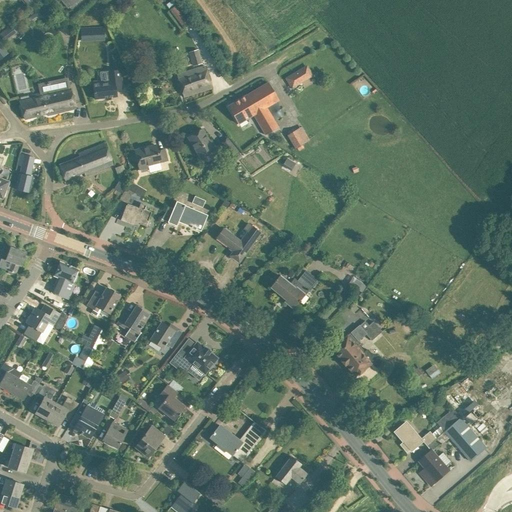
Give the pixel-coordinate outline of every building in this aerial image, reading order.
[(61,0),(68,7),(73,3),(78,9),(88,0),(61,0)] [(169,10),(182,28),(189,22),(177,4),(169,10)] [(24,14),(30,21),(40,13),(35,7),(24,14)] [(0,33),(0,36),(4,42),(17,33),(11,25),(0,33)] [(104,27),(80,28),(81,38),(104,37),(104,27)] [(310,63),(317,76),(325,71),(325,72),(335,65),(342,61),(334,49),(310,63)] [(190,52),(194,66),(202,64),(197,50),(190,52)] [(285,76),(291,88),(314,76),(307,64),(285,76)] [(211,88),(208,79),(205,66),(176,75),(183,97),(211,88)] [(122,89),(121,79),(120,70),(109,71),(110,81),(92,83),(94,99),(116,96),(116,89),(122,89)] [(40,93),(18,98),(24,119),(46,113),(47,115),(76,108),(70,87),(52,91),(50,81),(37,84),(40,93)] [(279,101),(273,91),(267,82),(228,106),(239,124),(253,116),(265,136),(279,128),(267,108),(279,101)] [(209,141),(207,137),(202,129),(188,137),(200,157),(216,148),(211,140),(209,141)] [(295,148),(304,143),(296,130),(287,134),(295,148)] [(241,156),(237,151),(226,138),(220,143),(235,161),(241,156)] [(58,164),(65,180),(84,172),(85,175),(113,165),(104,143),(78,153),(79,156),(58,164)] [(167,160),(167,159),(164,149),(157,151),(156,145),(134,151),(139,169),(147,167),(147,165),(167,160)] [(29,163),(30,156),(20,154),(17,165),(21,166),(16,189),(29,192),(33,176),(30,176),(33,164),(29,163)] [(10,183),(0,178),(0,167),(4,159),(0,157),(0,196),(2,197),(5,189),(7,190),(10,183)] [(287,158),(283,165),(292,169),(295,162),(287,158)] [(114,188),(121,192),(126,184),(119,180),(114,188)] [(133,192),(144,196),(146,191),(131,182),(127,189),(132,192),(133,192)] [(119,200),(127,203),(132,192),(127,189),(125,188),(119,200)] [(192,203),(202,207),(205,201),(194,196),(192,203)] [(161,219),(176,225),(178,220),(182,221),(181,222),(192,227),(191,227),(194,229),(195,228),(200,230),(206,215),(185,206),(185,205),(176,201),(173,209),(168,207),(161,219)] [(121,216),(122,217),(121,219),(133,223),(134,221),(138,223),(147,227),(147,226),(146,226),(151,212),(145,209),(146,205),(141,203),(139,208),(127,203),(127,205),(126,205),(121,216)] [(217,237),(230,247),(235,250),(230,256),(239,262),(249,247),(260,232),(248,222),(243,229),(247,232),(241,241),(223,228),(217,237)] [(6,260),(11,262),(8,273),(15,275),(16,273),(19,265),(21,266),(26,253),(10,247),(6,260)] [(51,292),(68,299),(75,284),(72,283),(78,269),(60,261),(54,276),(57,277),(51,292)] [(274,281),(275,281),(270,287),(286,299),(284,301),(293,308),(298,301),(300,302),(305,295),(308,291),(317,280),(306,271),(297,281),(294,279),(290,284),(280,276),(276,280),(276,279),(274,281)] [(87,305),(93,309),(90,312),(97,316),(101,308),(109,313),(120,296),(106,288),(102,295),(95,291),(87,305)] [(116,324),(128,331),(125,336),(134,342),(140,332),(138,331),(149,315),(136,306),(130,314),(125,311),(116,324)] [(50,316),(37,308),(35,308),(32,313),(26,322),(42,332),(48,323),(53,326),(55,330),(59,332),(68,316),(61,312),(60,314),(54,310),(50,316)] [(365,321),(359,326),(366,334),(372,341),(377,336),(369,326),(365,321)] [(150,340),(163,348),(165,344),(171,348),(182,331),(176,327),(174,330),(161,322),(150,340)] [(374,322),(369,326),(377,336),(382,332),(374,322)] [(79,342),(85,345),(98,352),(108,333),(94,326),(88,339),(82,336),(79,342)] [(334,347),(332,348),(341,359),(340,360),(344,358),(343,357),(358,345),(360,343),(358,340),(361,338),(366,334),(359,326),(351,333),(347,336),(339,343),(338,342),(333,346),(334,347)] [(21,335),(16,343),(21,346),(26,338),(21,335)] [(187,351),(182,347),(170,363),(177,368),(180,366),(187,371),(193,364),(205,373),(211,365),(212,366),(217,360),(215,359),(217,358),(209,352),(210,351),(205,347),(204,348),(197,342),(192,349),(190,347),(187,351)] [(75,356),(72,364),(88,372),(98,352),(85,345),(78,358),(75,356)] [(340,360),(345,366),(346,365),(355,376),(357,373),(359,375),(363,371),(363,370),(370,364),(373,369),(380,363),(373,355),(372,356),(367,350),(362,354),(361,353),(363,351),(358,345),(343,357),(344,358),(340,360)] [(0,372),(4,375),(0,382),(0,385),(11,392),(21,374),(21,373),(4,363),(0,370),(0,372)] [(416,379),(413,381),(417,386),(424,380),(420,375),(424,372),(419,366),(411,372),(416,379)] [(119,381),(128,378),(126,372),(117,375),(119,381)] [(21,374),(11,392),(23,399),(29,389),(34,392),(38,383),(33,381),(31,385),(26,383),(29,378),(21,374)] [(86,376),(83,383),(89,386),(92,379),(86,376)] [(50,399),(55,390),(44,384),(37,396),(43,399),(35,413),(47,419),(56,403),(50,399)] [(158,407),(174,420),(185,407),(173,398),(178,393),(167,384),(157,396),(163,400),(158,407)] [(47,419),(58,426),(66,412),(72,415),(78,403),(67,397),(62,406),(56,403),(47,419)] [(84,398),(74,416),(74,417),(76,413),(82,416),(80,420),(79,419),(74,429),(75,427),(81,431),(80,434),(81,434),(82,433),(89,438),(90,437),(89,436),(90,434),(91,435),(94,429),(92,427),(95,424),(96,425),(103,412),(90,405),(91,402),(84,398)] [(109,416),(115,419),(125,403),(118,399),(109,416)] [(461,417),(445,431),(438,437),(443,443),(450,438),(470,462),(488,447),(479,437),(462,417),(461,417)] [(410,450),(412,452),(424,441),(428,446),(436,438),(430,431),(422,438),(407,421),(396,430),(403,439),(402,440),(403,442),(401,444),(407,452),(410,450)] [(102,440),(117,448),(127,430),(113,422),(102,440)] [(210,437),(241,462),(266,431),(256,423),(242,441),(240,439),(239,440),(219,425),(210,437)] [(162,431),(166,434),(171,428),(167,425),(162,431)] [(140,451),(148,457),(164,436),(151,426),(136,446),(140,450),(140,451)] [(13,449),(12,455),(28,460),(32,449),(14,443),(12,449),(13,449)] [(439,456),(433,449),(420,461),(431,474),(425,479),(431,486),(450,469),(446,465),(451,461),(443,452),(439,456)] [(12,455),(10,462),(8,461),(6,466),(25,472),(24,472),(28,460),(12,455)] [(275,476),(286,484),(291,478),(299,484),(307,474),(298,467),(301,464),(291,456),(285,464),(275,476)] [(242,486),(254,471),(245,464),(237,473),(242,477),(238,482),(242,486)] [(0,483),(5,485),(3,491),(19,496),(22,485),(23,485),(23,484),(5,479),(0,477),(0,483)] [(200,493),(192,487),(184,481),(176,490),(181,494),(170,507),(177,511),(188,511),(194,504),(192,502),(200,493)] [(207,487),(202,493),(210,500),(215,493),(207,487)] [(3,491),(1,497),(0,496),(0,502),(16,508),(16,507),(15,507),(19,496),(3,491)] [(53,511),(76,511),(80,500),(59,493),(53,511)] [(291,511),(285,503),(276,511),(273,508),(267,511),(291,511)]
